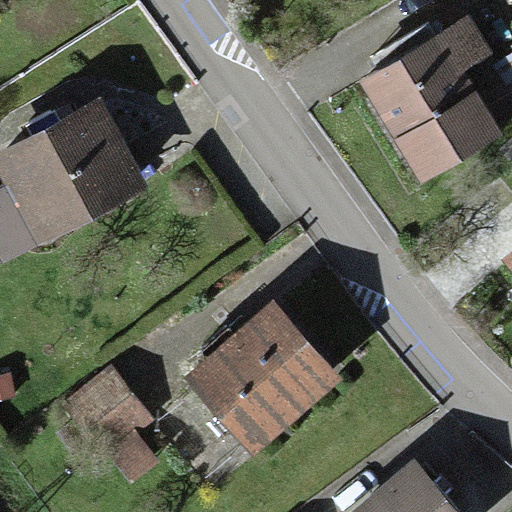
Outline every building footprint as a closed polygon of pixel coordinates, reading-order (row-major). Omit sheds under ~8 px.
[(466,20),(360,70),(385,123),(471,83),(464,68),(484,58),(466,20)] [(101,95),(0,137),(0,163),(27,226),(137,179),(101,95)] [(511,242),(500,253),(511,266),(511,242)] [(268,297),(180,365),(238,438),(325,370),(268,297)] [(115,370),(65,406),(98,453),(149,417),(115,370)] [(451,511),(405,460),(346,511),(451,511)]
